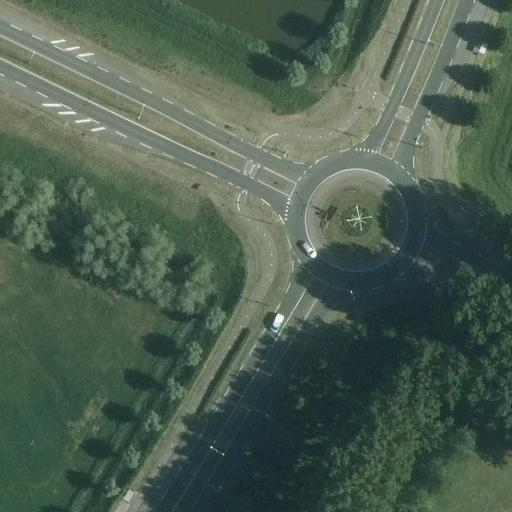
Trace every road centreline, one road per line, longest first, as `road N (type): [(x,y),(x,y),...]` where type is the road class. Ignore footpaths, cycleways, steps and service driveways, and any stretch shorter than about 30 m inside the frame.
road 1 (primary): [(322,186),(0,30)]
road 2 (primary): [(0,70),(304,223)]
road 3 (secondary): [(315,256),(160,511)]
road 4 (secondary): [(195,511),(346,274)]
road 5 (secondary): [(397,195),(466,0)]
road 6 (secondary): [(430,0),(359,174)]
road 7 (tertiary): [(511,294),(400,248)]
